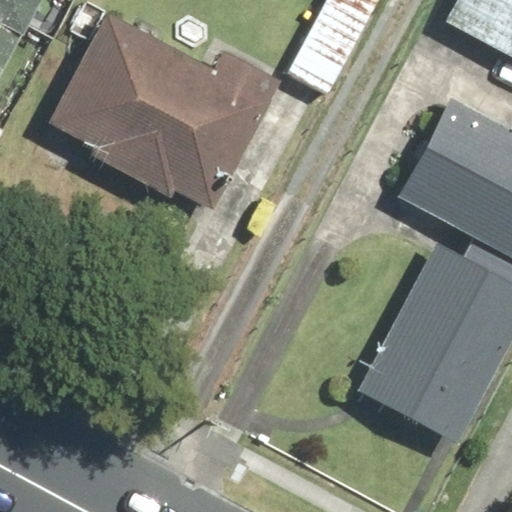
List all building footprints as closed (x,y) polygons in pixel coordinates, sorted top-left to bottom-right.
[(0,0),(0,81),(43,0),(0,0)] [(388,0),(331,0),(294,69),(338,93),(388,0)] [(511,0),(465,0),(453,26),(511,56),(511,0)] [(53,122),(184,199),(235,173),(290,80),(236,48),(222,72),(118,11),(53,122)] [(511,126),(459,99),(408,200),(474,233),(511,252),(511,126)] [(466,251),(441,238),(364,388),(473,444),(511,367),(511,252),(474,233),(466,251)]
